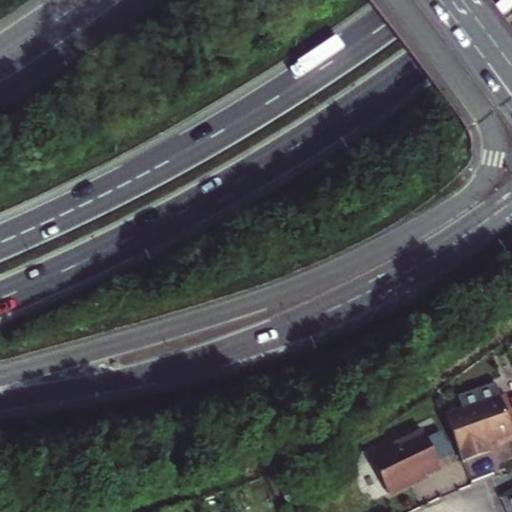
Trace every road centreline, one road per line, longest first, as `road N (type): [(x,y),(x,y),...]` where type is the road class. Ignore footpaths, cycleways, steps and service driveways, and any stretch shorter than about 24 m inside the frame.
road 1 (trunk): [(0,376),(303,285),(427,226),(472,192),(493,161),(495,135),(393,0)]
road 2 (trunk): [(0,299),(283,155),(504,0)]
road 3 (trunk): [(0,400),(151,372),(280,333),(399,276),(511,202)]
road 4 (trunk): [(421,0),(215,134),(0,243)]
road 5 (trunk): [(138,0),(0,92)]
road 6 (trunk): [(102,0),(0,71)]
